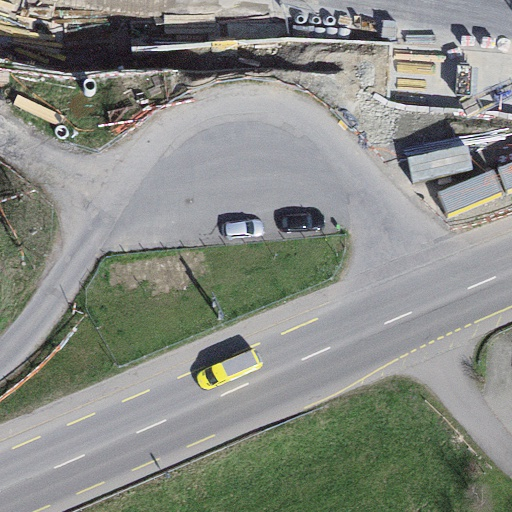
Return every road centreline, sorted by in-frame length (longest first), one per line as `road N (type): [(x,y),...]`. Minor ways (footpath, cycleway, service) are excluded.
road 1 (unclassified): [(426,306),(388,208),(351,153),(315,117),(264,92),(214,100),(169,126),(127,168),(55,300),(0,370)]
road 2 (primary): [(0,490),(426,306)]
